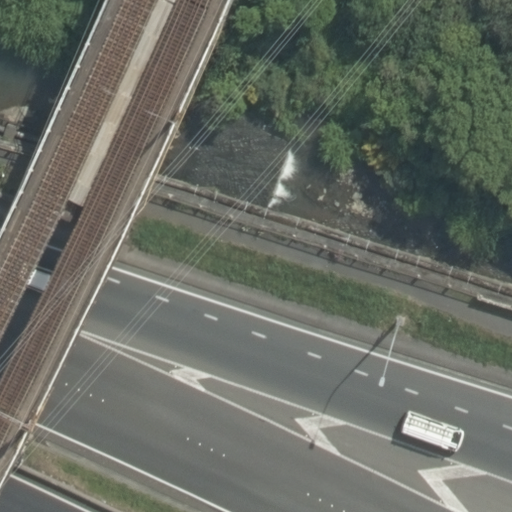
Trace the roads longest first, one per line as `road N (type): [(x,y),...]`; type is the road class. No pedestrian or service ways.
road 1 (trunk): [(0,277),(511,452)]
road 2 (motorway): [(0,364),(318,511)]
